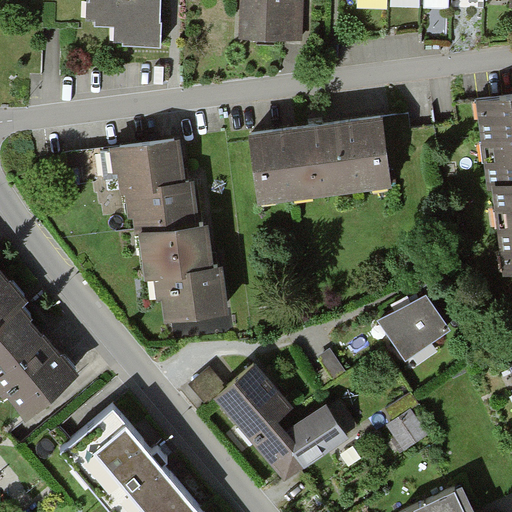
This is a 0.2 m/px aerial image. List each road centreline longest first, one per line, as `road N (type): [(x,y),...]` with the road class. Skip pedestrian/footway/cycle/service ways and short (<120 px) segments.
road 1 (residential): [(0,123),(511,57)]
road 2 (unclassified): [(0,187),(75,294),(261,511)]
